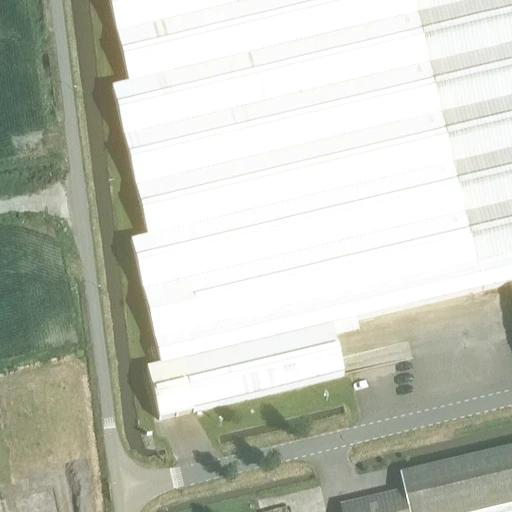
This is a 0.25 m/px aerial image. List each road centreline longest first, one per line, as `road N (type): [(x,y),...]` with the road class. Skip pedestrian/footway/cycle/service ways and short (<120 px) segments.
road 1 (unclassified): [(117,492),(55,0)]
road 2 (unclassified): [(117,492),(511,398)]
